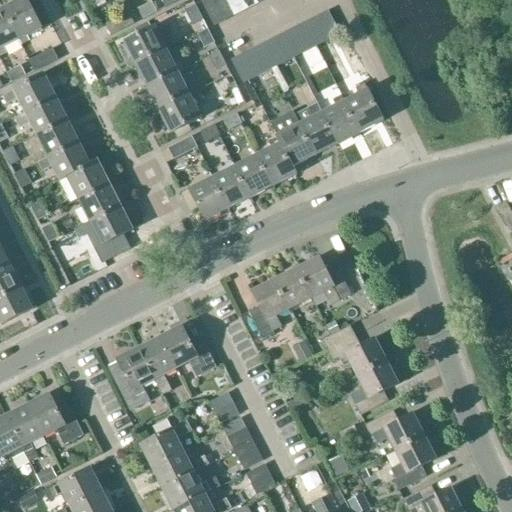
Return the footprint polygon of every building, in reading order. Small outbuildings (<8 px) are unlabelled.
[(27,0),(20,0),(2,9),(18,41),(42,29),(27,0)] [(92,0),(98,10),(107,5),(104,0),(92,0)] [(160,0),(165,10),(179,3),(177,0),(160,0)] [(214,0),(208,0),(202,3),(214,27),(225,21),(214,0)] [(236,16),(227,0),(214,0),(225,21),(236,16)] [(241,0),(227,0),(236,16),(247,10),(241,0)] [(241,0),(247,10),(257,5),(254,0),(241,0)] [(143,21),(157,14),(151,4),(138,11),(143,21)] [(202,22),(195,8),(185,13),(192,27),(202,22)] [(0,56),(8,53),(5,47),(18,41),(2,9),(0,10),(0,56)] [(317,17),(329,40),(340,35),(328,11),(317,17)] [(111,38),(133,26),(128,15),(105,27),(111,38)] [(306,22),(318,46),(329,40),(317,17),(306,22)] [(138,36),(123,43),(135,67),(167,51),(175,46),(170,38),(163,42),(155,27),(152,29),(148,22),(134,29),(138,36)] [(308,51),(318,46),(306,22),(296,28),(308,51)] [(285,33),(297,57),(308,51),(296,28),(285,33)] [(215,46),(208,32),(198,38),(205,51),(215,46)] [(274,39),(286,62),(297,57),(285,33),(274,39)] [(264,44),(276,68),(286,62),(274,39),(264,44)] [(276,68),(264,44),(253,49),(265,73),(276,68)] [(242,55),(254,79),(265,73),(253,49),(242,55)] [(36,73),(58,62),(53,51),(30,62),(36,73)] [(167,51),(135,67),(147,89),(178,73),(185,70),(180,61),(174,64),(167,51)] [(226,67),(219,54),(209,59),(216,72),(226,67)] [(231,60),(243,84),(254,79),(242,55),(231,60)] [(13,85),(27,78),(21,67),(7,74),(13,85)] [(178,73),(147,89),(158,112),(190,96),(178,73)] [(17,100),(24,114),(56,98),(44,74),(3,95),(8,104),(17,100)] [(356,89),(358,93),(344,101),(360,133),(384,122),(365,84),(356,89)] [(337,105),(321,112),(338,145),(360,133),(344,101),(341,95),(334,99),(337,105)] [(190,96),(158,112),(170,135),(202,119),(190,96)] [(20,127),(29,123),(36,137),(68,120),(56,98),(24,114),(16,118),(20,127)] [(299,124),(316,156),(338,145),(321,112),(317,104),(309,108),(313,116),(299,124)] [(229,133),(242,126),(237,116),(223,123),(229,133)] [(36,137),(47,159),(79,143),(68,120),(36,137)] [(293,168),(316,156),(299,124),(276,136),(280,144),(280,143),(293,168)] [(0,144),(9,140),(2,126),(0,127),(0,144)] [(206,145),(219,139),(214,128),(200,135),(206,145)] [(174,162),(196,150),(191,139),(168,151),(174,162)] [(59,182),(66,179),(66,178),(91,166),(91,165),(79,143),(47,159),(38,163),(42,172),(51,167),(59,182)] [(280,143),(280,144),(257,155),(274,187),(297,175),(293,168),(280,143)] [(21,162),(14,149),(4,154),(11,167),(21,162)] [(274,187),(257,155),(235,167),(251,199),(274,187)] [(66,179),(78,201),(110,185),(98,161),(91,165),(91,166),(66,178),(66,179)] [(235,167),(212,178),(229,210),(251,199),(235,167)] [(32,185),(25,172),(15,177),(22,190),(32,185)] [(212,178),(189,190),(205,222),(229,210),(212,178)] [(122,207),(110,185),(78,201),(89,224),(122,207)] [(38,222),(49,217),(41,203),(31,208),(38,222)] [(511,237),(511,236),(511,213),(506,203),(495,210),(511,237)] [(133,231),(122,207),(89,224),(75,231),(83,246),(98,238),(102,247),(133,231)] [(59,240),(53,225),(43,230),(49,244),(59,240)] [(0,244),(0,268),(10,264),(0,244)] [(61,268),(72,262),(64,248),(54,254),(61,268)] [(297,270),(312,299),(326,293),(332,305),(351,296),(337,268),(327,273),(319,259),(297,270)] [(0,268),(0,297),(21,286),(10,264),(0,268)] [(297,270),(274,281),(289,311),(312,299),(297,270)] [(274,281),(251,292),(258,307),(248,312),(262,340),(274,335),(272,332),(282,327),(277,317),(289,311),(274,281)] [(0,324),(1,326),(33,310),(21,286),(0,297),(0,324)] [(336,322),(327,326),(332,335),(340,331),(336,322)] [(204,347),(195,352),(182,326),(173,331),(174,333),(161,339),(176,370),(188,363),(196,379),(216,369),(204,347)] [(323,341),(328,351),(355,338),(350,327),(323,341)] [(347,356),(357,377),(387,363),(375,340),(360,347),(355,338),(328,351),(334,362),(347,356)] [(140,351),(155,381),(154,381),(162,397),(172,392),(164,376),(176,370),(161,339),(147,346),(146,344),(138,348),(139,351),(140,351)] [(129,385),(119,390),(131,413),(150,403),(142,387),(154,381),(155,381),(140,351),(139,351),(126,358),(125,355),(116,359),(129,385)] [(387,363),(357,377),(364,390),(351,396),(361,417),(389,403),(384,393),(398,385),(387,363)] [(71,415),(62,419),(49,394),(40,398),(41,400),(28,407),(44,438),(55,432),(63,447),(83,437),(71,415)] [(214,416),(233,407),(228,397),(209,406),(214,416)] [(6,418),(22,449),(21,449),(29,465),(39,460),(31,444),(44,438),(28,407),(14,414),(13,411),(5,416),(6,418)] [(233,407),(214,416),(219,427),(238,417),(233,407)] [(379,445),(389,440),(395,452),(424,437),(413,415),(399,422),(394,411),(365,426),(371,437),(374,436),(379,445)] [(6,418),(0,420),(0,479),(18,471),(10,455),(21,449),(22,449),(6,418)] [(167,420),(154,427),(159,437),(172,430),(167,420)] [(177,441),(193,433),(187,422),(172,430),(159,437),(139,447),(144,457),(146,456),(152,468),(183,452),(177,441)] [(222,431),(227,443),(246,433),(241,422),(222,431)] [(354,427),(339,435),(343,444),(359,436),(354,427)] [(227,443),(233,454),(252,445),(246,433),(227,443)] [(391,469),(397,480),(393,482),(399,494),(428,478),(422,467),(436,460),(424,437),(395,452),(401,464),(391,469)] [(233,454),(238,464),(257,454),(252,445),(233,454)] [(183,452),(152,468),(159,481),(157,482),(161,491),(163,490),(163,489),(194,474),(209,467),(205,457),(189,465),(183,452)] [(262,464),(257,454),(238,464),(243,474),(262,464)] [(163,489),(163,490),(170,503),(168,504),(172,511),(173,511),(175,511),(174,511),(205,495),(205,496),(220,488),(209,467),(194,474),(163,489)] [(251,488),(270,479),(265,468),(246,478),(251,488)] [(70,507),(101,492),(101,491),(95,479),(97,479),(91,469),(44,493),(48,503),(64,495),(70,507)] [(256,499),(275,489),(270,479),(251,488),(256,499)] [(462,511),(451,489),(437,497),(432,487),(404,502),(409,511),(462,511)] [(111,511),(106,501),(107,500),(103,490),(101,491),(101,492),(70,507),(59,511),(111,511)] [(226,511),(231,509),(227,500),(211,508),(205,496),(205,495),(174,511),(175,511),(174,511),(226,511)] [(326,511),(320,500),(311,504),(314,511),(326,511)]
